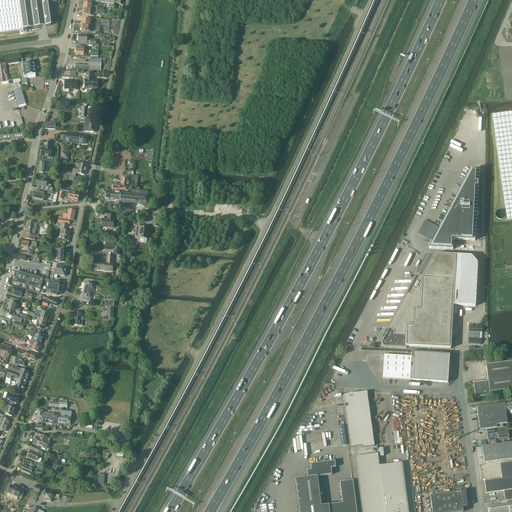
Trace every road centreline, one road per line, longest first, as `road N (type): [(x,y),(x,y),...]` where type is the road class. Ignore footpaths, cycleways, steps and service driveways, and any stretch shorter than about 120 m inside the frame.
road 1 (motorway): [(440,0),(341,206),(170,511)]
road 2 (motorway): [(209,511),(370,217),(475,0)]
road 3 (unclassified): [(114,511),(266,227),(371,0)]
road 4 (residential): [(23,209),(65,40)]
road 5 (unclassified): [(460,393),(461,318),(477,314),(481,242)]
road 6 (residential): [(23,209),(93,204),(178,212)]
road 7 (unclassified): [(477,511),(460,393)]
